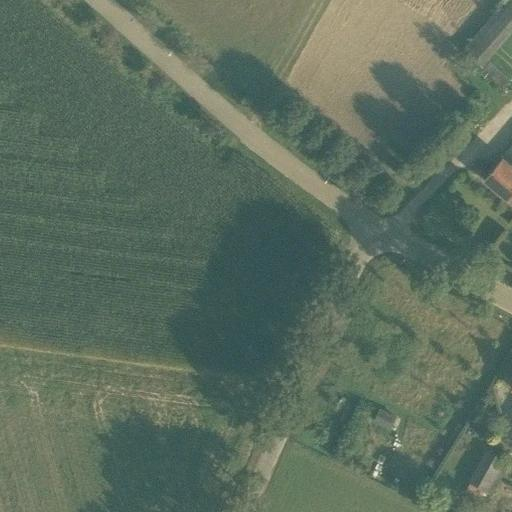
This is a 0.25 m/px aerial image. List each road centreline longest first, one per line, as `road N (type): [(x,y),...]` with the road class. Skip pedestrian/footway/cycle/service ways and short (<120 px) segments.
road 1 (unclassified): [(375,229),(247,132),(98,0)]
road 2 (unclassified): [(254,511),(375,229)]
road 3 (unclassified): [(511,298),(375,229)]
